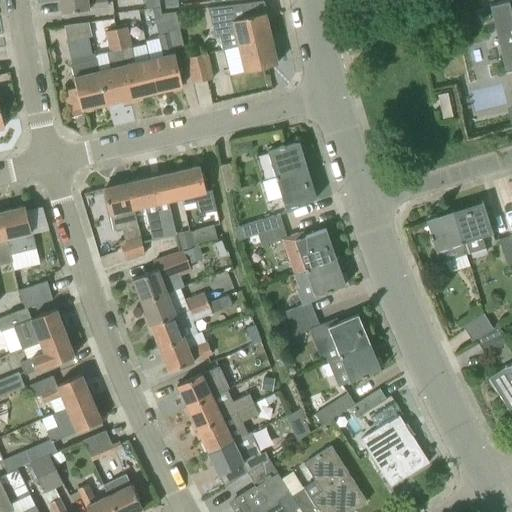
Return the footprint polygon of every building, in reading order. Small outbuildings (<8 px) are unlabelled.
[(60,0),(62,12),(88,9),(107,6),(106,0),(60,0)] [(511,0),(490,5),(505,68),(511,65),(511,0)] [(238,46),(271,38),(265,12),(253,15),(250,2),(207,8),(216,42),(221,41),(223,49),(238,46)] [(163,56),(149,59),(157,92),(182,86),(174,53),(173,48),(183,46),(175,12),(160,14),(160,8),(153,9),(158,35),(163,56)] [(91,36),(88,23),(88,22),(64,25),(67,42),(91,36)] [(126,27),(116,29),(124,65),(132,98),(157,92),(149,59),(134,63),(126,27)] [(132,98),(124,65),(116,29),(105,31),(110,51),(106,52),(110,68),(99,71),(107,103),(132,98)] [(271,38),(238,46),(244,71),(277,64),(271,38)] [(192,84),(212,79),(206,53),(186,58),(192,84)] [(70,65),(81,110),(107,103),(99,71),(96,59),(70,65)] [(439,101),(443,118),(453,116),(447,93),(438,95),(439,101)] [(267,151),(275,177),(307,168),(299,142),(267,151)] [(233,163),(220,166),(226,192),(239,189),(233,163)] [(199,166),(175,172),(181,198),(194,195),(199,214),(215,210),(211,191),(205,192),(199,166)] [(285,208),(316,198),(307,168),(275,177),(285,208)] [(151,177),(157,203),(165,237),(175,235),(171,216),(167,201),(181,198),(175,172),(151,177)] [(151,177),(127,182),(133,209),(147,205),(155,240),(165,237),(157,203),(151,177)] [(120,228),(122,228),(137,224),(133,209),(127,182),(103,188),(109,214),(116,212),(120,228)] [(484,248),(481,237),(492,233),(482,202),(452,211),(465,254),(484,248)] [(42,203),(28,207),(35,230),(49,226),(42,203)] [(0,211),(0,213),(6,238),(9,253),(34,248),(24,206),(0,211)] [(465,254),(452,211),(426,219),(439,262),(465,254)] [(257,234),(283,226),(279,214),(254,222),(234,228),(237,240),(257,234)] [(213,225),(189,232),(192,245),(217,238),(213,225)] [(287,238),(283,226),(257,234),(261,246),(287,238)] [(293,274),(294,274),(336,259),(326,229),(294,240),(299,254),(287,258),(293,274)] [(144,254),(137,236),(119,242),(125,261),(144,254)] [(511,263),(511,241),(510,236),(498,240),(507,265),(511,263)] [(141,302),(166,292),(183,286),(178,273),(189,269),(181,250),(153,261),(156,269),(132,279),(141,302)] [(314,296),(345,284),(336,259),(294,274),(298,287),(310,283),(314,296)] [(19,290),(25,308),(26,308),(52,300),(46,281),(19,290)] [(175,315),(166,292),(141,302),(150,325),(175,315)] [(186,300),(189,310),(207,303),(204,293),(186,300)] [(159,348),(184,338),(196,333),(192,322),(193,319),(232,305),(228,295),(207,303),(189,310),(175,315),(150,325),(159,348)] [(285,312),(290,324),(314,314),(309,302),(285,312)] [(22,349),(40,342),(65,332),(56,309),(31,319),(26,308),(25,308),(0,318),(0,331),(0,332),(1,331),(10,353),(22,349)] [(472,342),(475,339),(492,329),(483,313),(463,326),(472,342)] [(325,353),(328,361),(339,356),(370,344),(358,314),(338,322),(337,318),(319,325),(314,314),(290,324),(294,335),(309,329),(319,355),(325,353)] [(498,325),(492,329),(475,339),(485,355),(507,341),(498,325)] [(74,356),(65,332),(40,342),(44,352),(20,362),(25,374),(49,365),(74,356)] [(184,338),(159,348),(168,371),(193,361),(211,354),(206,340),(187,347),(184,338)] [(370,344),(339,356),(328,361),(339,386),(380,369),(370,344)] [(250,346),(221,358),(227,371),(255,358),(250,346)] [(511,399),(511,410),(510,412),(510,413),(511,411),(511,361),(488,377),(488,378),(490,377),(499,391),(505,388),(511,399)] [(187,408),(211,396),(229,388),(218,366),(201,374),(176,385),(187,408)] [(0,396),(24,387),(19,373),(0,379),(0,396)] [(39,393),(40,395),(43,403),(61,395),(66,408),(91,398),(81,375),(56,385),(57,386),(39,393)] [(379,389),(354,404),(353,405),(360,416),(386,399),(379,389)] [(347,393),(325,408),(315,414),(322,425),(332,419),(353,405),(354,404),(347,393)] [(197,430),(222,419),(253,404),(249,394),(217,409),(211,396),(187,408),(197,430)] [(47,432),(50,439),(52,442),(59,438),(76,431),(101,421),(91,398),(66,408),(53,414),(58,427),(47,432)] [(258,413),(253,404),(222,419),(197,430),(208,452),(232,441),(226,428),(258,413)] [(429,462),(399,415),(360,439),(390,486),(429,462)] [(89,457),(113,447),(105,430),(81,441),(89,457)] [(224,487),(247,473),(268,459),(265,452),(260,455),(255,445),(250,432),(246,434),(232,441),(208,452),(224,487)] [(315,481),(291,496),(301,511),(350,511),(366,502),(331,446),(304,463),(315,481)] [(2,460),(7,472),(31,462),(26,450),(2,460)] [(49,455),(31,463),(30,463),(31,466),(28,468),(41,495),(63,483),(49,455)] [(278,474),(268,459),(247,473),(255,487),(231,502),(237,511),(283,511),(276,501),(289,493),(278,474)] [(108,495),(116,511),(134,511),(142,508),(130,484),(125,474),(103,485),(108,495)] [(0,511),(7,511),(13,509),(0,482),(0,511)] [(116,511),(108,495),(95,501),(87,484),(77,489),(86,506),(85,506),(88,511),(116,511)] [(53,511),(65,511),(59,498),(49,502),(53,511)]
